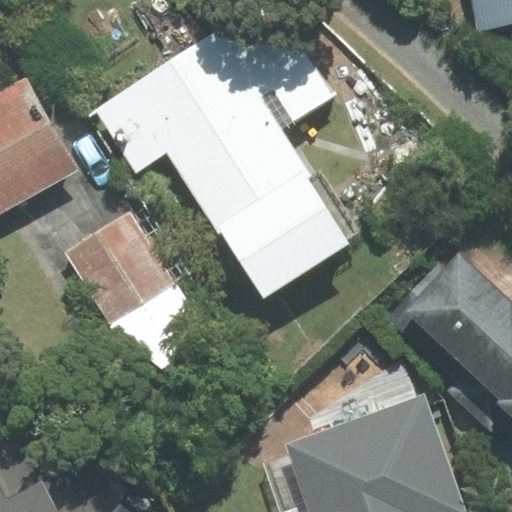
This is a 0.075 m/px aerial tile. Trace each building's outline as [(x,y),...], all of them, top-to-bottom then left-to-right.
[(329,94),(266,0),(265,0),(95,113),(136,174),(166,154),(262,297),(360,233),(320,173),(311,178),(278,128),(329,94)] [(511,0),(474,0),(480,29),(511,22),(511,0)] [(0,210),(77,168),(27,78),(0,93),(0,210)] [(212,341),(130,213),(67,253),(149,380),(212,341)] [(511,301),(459,253),(405,311),(511,410),(511,301)] [(465,511),(424,393),(283,442),(289,460),(268,467),(284,511),(465,511)] [(0,487),(0,511),(102,511),(98,502),(77,511),(53,511),(42,489),(8,505),(0,487)]
